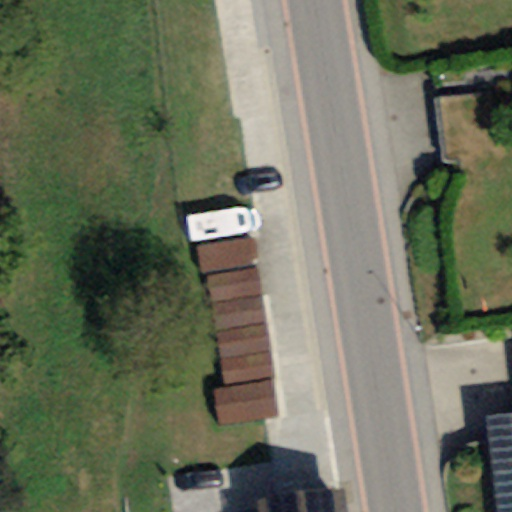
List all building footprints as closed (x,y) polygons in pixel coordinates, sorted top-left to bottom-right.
[(254,241),(199,250),(203,275),(258,267),(254,241)] [(258,270),(204,278),(208,305),(261,297),(258,270)] [(264,317),(214,314),(213,339),(262,341),(264,317)] [(262,356),(211,350),(208,375),(259,381),(262,356)] [(256,391),(204,385),(201,410),(253,417),(256,391)] [(246,422),(184,418),(182,454),(244,458),(246,422)] [(511,511),(511,422),(485,425),(495,511),(511,511)] [(348,511),(345,492),(246,507),(246,511),(348,511)]
